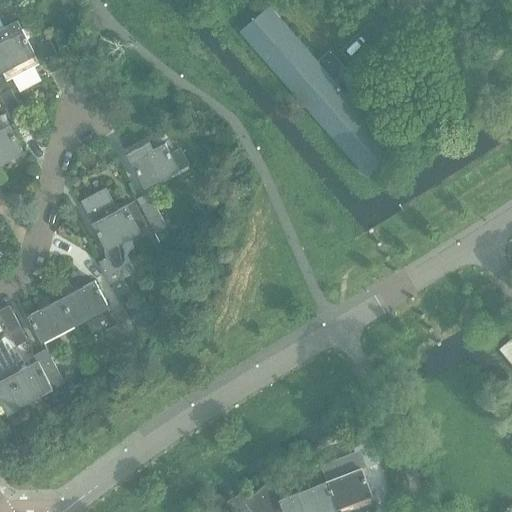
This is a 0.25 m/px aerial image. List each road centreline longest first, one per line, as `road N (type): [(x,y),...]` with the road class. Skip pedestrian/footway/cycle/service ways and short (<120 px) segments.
road 1 (residential): [(60,511),(334,332)]
road 2 (residential): [(0,293),(30,262),(62,148),(86,104)]
